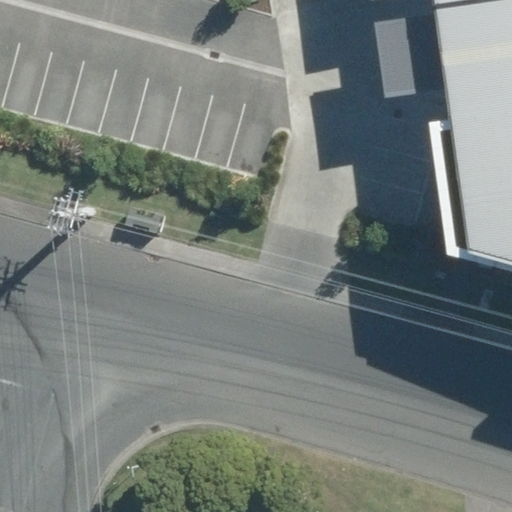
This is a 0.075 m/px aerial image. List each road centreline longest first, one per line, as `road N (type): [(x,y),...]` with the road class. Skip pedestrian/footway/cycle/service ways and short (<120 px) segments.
road 1 (unclassified): [(511,441),(226,354),(84,321)]
road 2 (unclassified): [(34,511),(84,321)]
